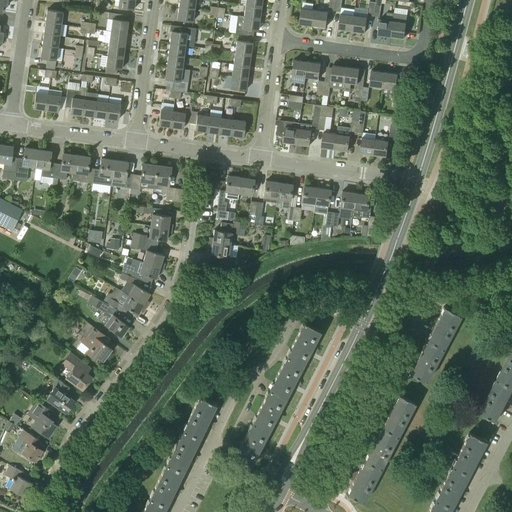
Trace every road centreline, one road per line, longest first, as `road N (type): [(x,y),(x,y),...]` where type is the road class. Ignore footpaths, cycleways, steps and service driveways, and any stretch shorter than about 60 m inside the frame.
road 1 (residential): [(44,511),(75,439),(163,320),(190,244),(204,152)]
road 2 (residential): [(318,511),(422,310),(448,292),(511,287)]
road 3 (residential): [(179,511),(242,381),(268,364),(296,315),(319,304),(363,323)]
road 4 (residential): [(280,43),(415,55),(430,0)]
road 5 (secondary): [(417,182),(467,0)]
road 6 (residential): [(417,182),(261,158)]
road 7 (secondary): [(363,323),(417,182)]
road 8 (secondary): [(297,452),(363,323)]
road 9 (residential): [(136,143),(155,0)]
road 10 (residential): [(12,126),(28,0)]
road 11 (residential): [(136,143),(12,126)]
